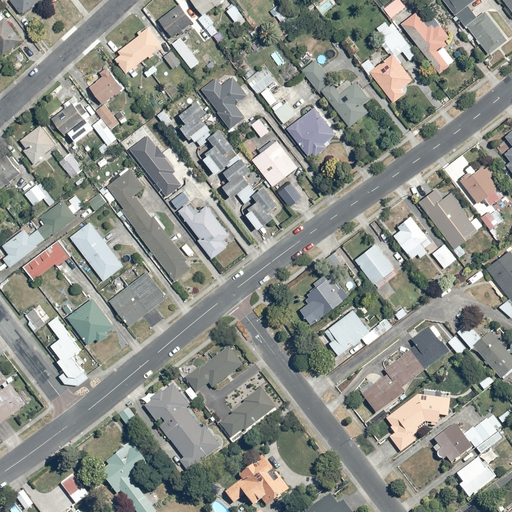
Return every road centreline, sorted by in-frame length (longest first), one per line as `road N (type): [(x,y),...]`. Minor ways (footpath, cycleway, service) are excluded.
road 1 (residential): [(511,86),(229,294)]
road 2 (residential): [(229,294),(394,511)]
road 3 (residential): [(229,294),(77,418)]
road 4 (residential): [(0,113),(123,0)]
road 5 (residential): [(0,318),(77,418)]
